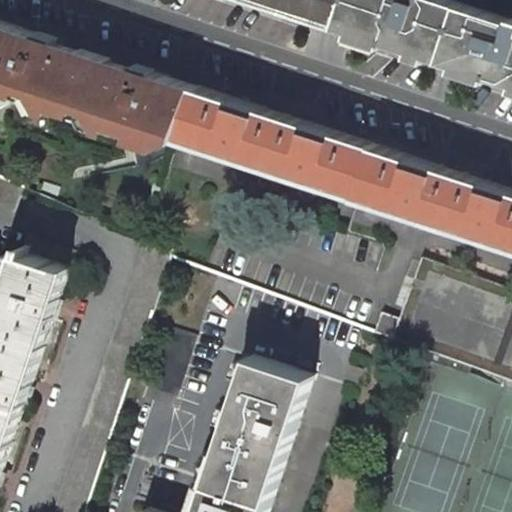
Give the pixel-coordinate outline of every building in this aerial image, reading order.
[(349,0),(278,0),(342,21),(349,0)] [(349,0),(342,21),(341,26),(511,82),(511,19),(452,0),(349,0)] [(98,56),(82,53),(71,55),(65,46),(50,41),(52,36),(0,18),(0,110),(9,106),(13,94),(135,134),(137,127),(150,132),(161,147),(175,152),(182,132),(198,84),(146,67),(144,72),(129,67),(120,72),(114,64),(98,56)] [(437,220),(511,245),(511,187),(198,84),(182,132),(437,220)] [(0,205),(15,211),(26,185),(0,174),(0,205)] [(28,234),(22,251),(24,251),(27,244),(32,246),(29,253),(71,267),(77,251),(28,234)] [(85,511),(172,255),(174,249),(147,237),(56,511),(85,511)] [(24,251),(22,251),(0,317),(0,481),(71,267),(29,253),(32,246),(27,244),(24,251)] [(511,287),(424,255),(400,317),(394,337),(487,371),(511,380),(511,287)] [(376,330),(394,337),(400,317),(383,311),(376,330)] [(270,511),(316,375),(255,354),(202,511),(167,511),(151,507),(149,511),(270,511)] [(364,369),(350,364),(346,378),(349,379),(359,382),(364,369)]
